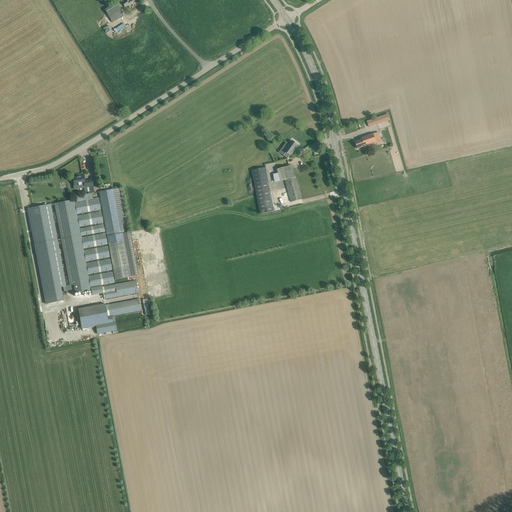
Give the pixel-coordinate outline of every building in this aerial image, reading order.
[(119,1),(105,9),(112,22),(124,16),(123,15),(127,13),(125,9),(124,10),(123,9),(123,8),(119,1)] [(116,32),(125,27),(123,23),(114,29),(116,32)] [(388,114),(375,118),(368,121),(370,127),(390,120),(388,114)] [(365,151),(368,149),(368,148),(377,145),(382,143),(378,132),(373,134),(362,138),(362,139),(355,142),(357,149),(363,147),(365,151)] [(286,152),(283,156),(288,159),(290,155),(290,156),(295,150),(300,154),(304,149),(298,145),(292,141),(291,143),(289,142),(288,143),(289,145),(284,151),(286,152)] [(280,181),(284,180),(295,177),(292,165),(277,169),(280,181)] [(266,168),(252,170),(260,213),(274,210),(266,168)] [(86,195),(91,193),(94,193),(93,187),(93,185),(93,184),(92,179),(87,180),(88,182),(85,182),(83,175),(80,176),(80,177),(73,178),(74,183),(74,186),(84,184),(84,187),(86,195)] [(241,179),(244,194),(250,193),(246,177),(241,179)] [(302,199),(295,177),(284,180),(291,202),(302,199)] [(130,232),(121,234),(113,189),(99,192),(107,236),(115,279),(138,275),(130,232)] [(76,196),(77,202),(74,202),(74,200),(54,204),(70,286),(71,286),(73,285),(75,294),(91,291),(92,295),(105,293),(106,298),(138,292),(136,282),(102,288),(102,286),(90,288),(89,286),(114,282),(98,198),(93,199),(91,193),(86,195),(76,196)] [(28,209),(45,299),(62,296),(60,288),(65,287),(66,287),(51,205),(28,209)] [(105,304),(78,309),(82,329),(113,323),(112,316),(112,315),(141,309),(139,300),(106,307),(105,305),(105,304)]
